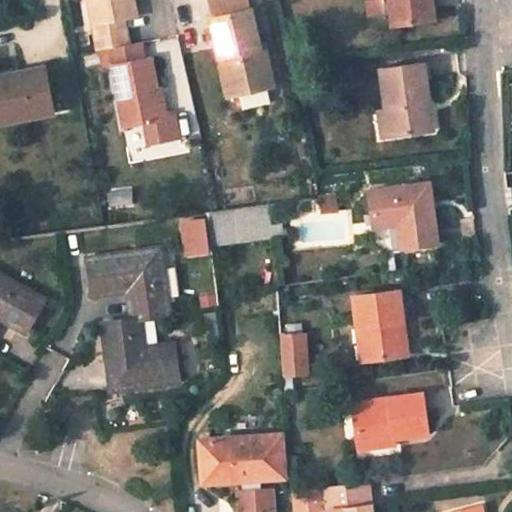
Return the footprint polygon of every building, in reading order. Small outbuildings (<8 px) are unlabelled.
[(131,0),(125,1),(124,0),(87,0),(97,50),(101,50),(128,44),(123,18),(135,16),(131,0)] [(205,0),(210,19),(247,10),(244,0),(205,0)] [(396,17),(393,0),(386,0),(389,18),(396,17)] [(433,18),(430,0),(393,0),(396,17),(397,23),(433,18)] [(210,19),(209,19),(217,55),(223,53),(227,77),(221,78),(224,96),(270,85),(264,59),(257,61),(254,45),(247,10),(210,19)] [(112,65),(125,129),(142,125),(144,124),(148,144),(179,138),(174,110),(162,112),(151,57),(144,59),(141,42),(128,44),(101,50),(103,67),(112,65)] [(257,61),(264,59),(261,43),(254,45),(257,61)] [(380,68),(386,108),(391,136),(425,130),(421,103),(429,101),(422,62),(380,68)] [(0,123),(52,113),(43,67),(0,75),(0,123)] [(231,111),(267,103),(264,89),(228,97),(231,111)] [(421,103),(425,130),(433,129),(429,101),(421,103)] [(377,109),(382,137),(391,136),(386,108),(377,109)] [(438,244),(430,182),(368,191),(373,228),(399,225),(402,249),(438,244)] [(273,235),(272,225),(270,201),(208,210),(211,243),(273,235)] [(174,218),(179,253),(203,250),(198,215),(174,218)] [(282,234),(281,224),(272,225),(273,235),(282,234)] [(136,301),(130,302),(131,317),(139,316),(170,312),(161,246),(88,255),(93,293),(128,288),(134,287),(136,301)] [(15,316),(11,322),(26,330),(44,298),(0,273),(0,314),(2,310),(15,316)] [(128,288),(130,302),(136,301),(134,287),(128,288)] [(401,320),(397,288),(353,294),(361,359),(399,353),(395,320),(401,320)] [(0,315),(11,322),(15,316),(2,310),(0,314),(0,315)] [(103,320),(108,358),(115,357),(117,372),(110,372),(112,388),(179,378),(174,343),(143,347),(139,316),(131,317),(103,320)] [(406,352),(401,320),(395,320),(399,353),(406,352)] [(309,373),(306,333),(281,335),(284,375),(309,373)] [(108,358),(110,372),(117,372),(115,357),(108,358)] [(421,391),(350,401),(355,440),(394,435),(427,431),(421,391)] [(282,433),(199,438),(202,481),(242,479),(243,488),(238,488),(239,511),(272,511),(271,486),(258,487),(257,478),(285,476),(282,433)] [(357,448),(395,443),(394,435),(355,440),(357,448)] [(370,503),(367,480),(362,481),(365,504),(370,503)] [(362,481),(293,490),(294,511),(371,511),(370,503),(365,504),(362,481)]
